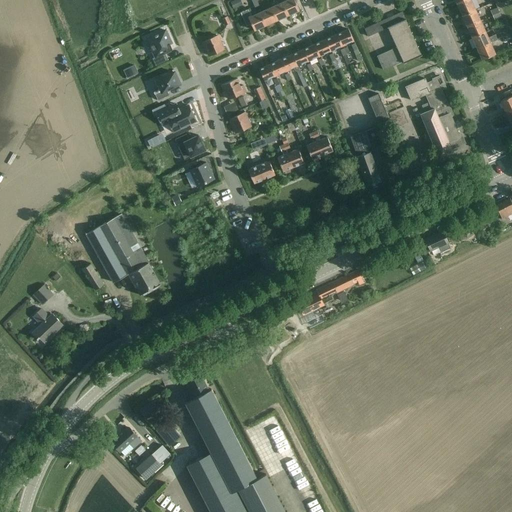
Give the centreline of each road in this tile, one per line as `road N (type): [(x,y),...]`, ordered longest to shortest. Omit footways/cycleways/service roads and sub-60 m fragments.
road 1 (secondary): [(34,475),(88,399),(136,364),(507,180)]
road 2 (residential): [(273,269),(230,176),(203,77),(371,0)]
